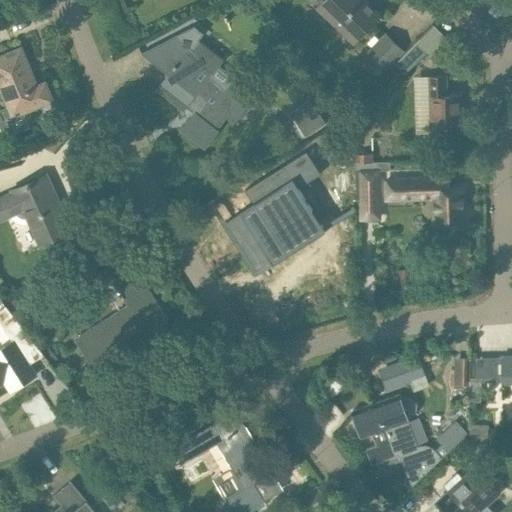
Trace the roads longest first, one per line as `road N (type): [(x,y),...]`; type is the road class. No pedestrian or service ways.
road 1 (residential): [(244,365),(148,188),(67,0)]
road 2 (residential): [(0,449),(244,365)]
road 3 (residential): [(269,357),(511,305)]
road 4 (residential): [(511,293),(498,58)]
road 5 (residential): [(377,511),(285,394),(269,357)]
